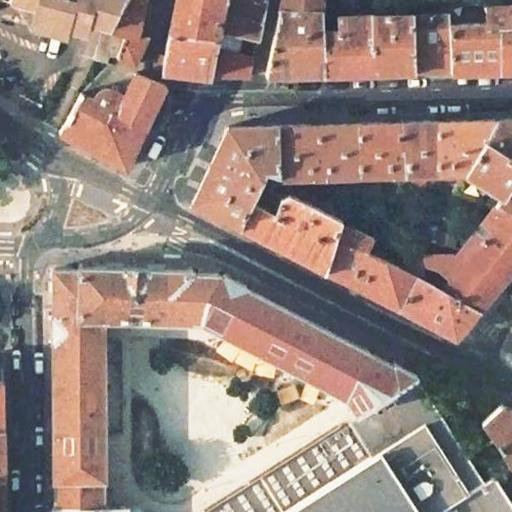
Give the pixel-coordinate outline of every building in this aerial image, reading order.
[(11,0),(23,3),(37,7),(32,25),(70,36),(75,17),(85,20),(97,23),(111,26),(113,23),(123,0),(11,0)] [(123,0),(113,23),(128,33),(137,35),(144,0),(123,0)] [(175,0),(162,71),(171,72),(211,77),(221,29),(226,0),(175,0)] [(267,0),(226,0),(221,29),(259,37),(267,0)] [(280,0),(279,9),(323,10),(322,0),(280,0)] [(484,21),(448,23),(450,71),(499,70),(500,70),(504,70),(500,9),(500,5),(486,5),(484,14),(484,21)] [(511,7),(500,9),(504,70),(511,69),(511,7)] [(279,9),(265,76),(322,74),(323,31),(323,10),(279,9)] [(447,13),(411,14),(414,72),(450,71),(448,23),(448,15),(447,13)] [(411,14),(371,15),(374,73),(414,72),(411,14)] [(338,29),(323,31),(322,74),(374,73),(371,15),(337,16),(338,29)] [(111,27),(126,36),(128,33),(113,23),(111,26),(111,27)] [(259,37),(221,29),(211,77),(250,76),(259,37)] [(137,35),(128,33),(126,36),(117,57),(134,64),(146,37),(137,35)] [(124,94),(115,112),(145,126),(166,82),(136,70),(124,94)] [(82,90),(59,129),(125,166),(145,126),(115,112),(124,94),(111,88),(108,87),(105,87),(102,88),(99,90),(97,92),(93,97),(82,90)] [(511,118),(494,119),(462,175),(453,191),(471,197),(479,184),(498,194),(491,204),(495,205),(511,211),(511,118)] [(494,119),(438,121),(439,149),(436,150),(437,175),(462,175),(494,119)] [(438,121),(357,123),(359,177),(355,177),(356,194),(379,193),(379,177),(437,175),(436,150),(439,149),(438,121)] [(357,123),(276,125),(278,175),(282,179),(355,177),(359,177),(357,123)] [(276,125),(228,126),(192,202),(228,220),(240,226),(252,200),(274,208),(280,194),(255,194),(266,171),(276,174),(278,175),(276,125)] [(324,210),(288,191),(280,194),(274,208),(252,200),(240,226),(278,246),(317,266),(339,224),(342,219),(353,215),(347,202),(328,196),(324,210)] [(440,288),(478,309),(511,269),(511,211),(495,205),(458,253),(454,254),(426,255),(422,264),(450,277),(440,288)] [(415,275),(403,269),(410,256),(373,237),(355,228),(339,224),(317,266),(358,287),(399,308),(415,275)] [(457,234),(417,226),(414,237),(454,246),(457,234)] [(440,288),(424,280),(422,264),(426,255),(410,256),(403,269),(415,275),(399,308),(454,336),(478,309),(440,288)] [(392,363),(245,288),(246,286),(224,274),(218,273),(192,273),(192,269),(78,266),(78,270),(52,269),(52,315),(50,315),(50,342),(52,342),(53,506),(51,506),(50,511),(142,511),(140,509),(138,507),(136,506),(134,506),(125,506),(125,474),(104,474),(104,315),(198,319),(345,397),(347,399),(194,497),(198,502),(203,511),(415,376),(416,374),(416,373),(404,367),(393,361),(392,363)] [(503,511),(416,374),(415,376),(203,511),(503,511)] [(511,464),(511,409),(500,403),(494,408),(480,420),(491,437),(511,466),(511,464)] [(484,440),(469,451),(488,480),(511,466),(491,437),(484,440)]
